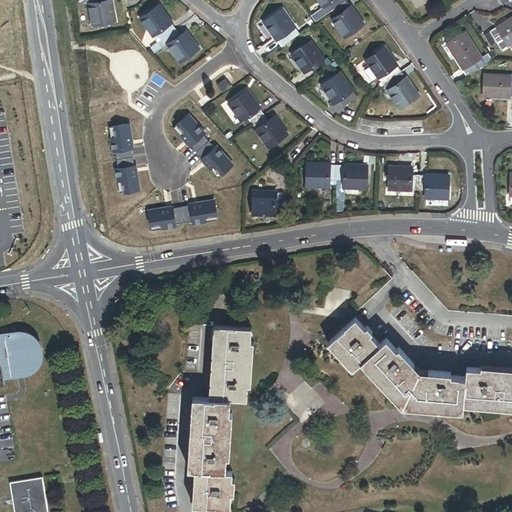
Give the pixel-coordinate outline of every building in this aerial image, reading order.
[(104,24),(104,27),(108,27),(107,24),(116,22),(111,0),(88,0),(89,4),(93,26),(104,24)] [(345,0),(318,0),(324,8),(312,17),(316,23),(334,10),(347,2),(345,0)] [(363,25),(347,2),(334,10),(338,16),(333,20),(345,38),(363,25)] [(160,6),(141,19),(158,44),(177,30),(160,6)] [(288,43),(300,34),(283,10),(265,23),(278,41),(284,37),(288,43)] [(511,44),(511,18),(485,36),(491,46),(497,42),(502,51),(511,44)] [(177,30),(158,44),(151,48),(156,55),(169,45),(181,63),(199,51),(186,32),(181,36),(177,30)] [(466,32),(447,44),(467,77),(493,61),(489,54),(482,58),(466,32)] [(316,75),(328,67),(311,43),(293,55),(306,73),(312,69),(316,75)] [(390,81),(402,72),(385,48),(367,61),(380,79),(385,75),(390,81)] [(214,81),(218,86),(226,80),(232,88),(237,84),(227,71),(214,81)] [(390,81),(384,85),(402,109),(419,97),(402,72),(390,81)] [(357,97),(341,74),(323,87),(335,104),(341,100),(345,106),(357,97)] [(511,96),(511,74),(511,75),(511,76),(485,75),(484,97),(510,98),(510,97),(511,96)] [(384,85),(390,81),(385,75),(380,79),(384,85)] [(226,80),(218,86),(223,94),(232,88),(226,80)] [(248,119),(252,125),(265,116),(248,92),(229,105),(242,123),(248,119)] [(265,116),(252,125),(269,149),(288,136),(275,118),(269,122),(265,116)] [(337,188),(338,166),(308,165),(307,188),(337,188)] [(367,166),(338,166),(337,188),(367,189),(367,166)] [(420,191),(420,176),(413,175),(413,169),(390,168),(390,190),(420,191)] [(450,177),(420,176),(420,191),(427,191),(427,199),(449,199),(450,177)] [(284,209),(284,194),(256,193),(255,216),(277,216),(277,209),(284,209)] [(422,262),(412,271),(448,310),(511,315),(511,302),(455,298),(422,262)] [(357,293),(359,294),(366,302),(392,278),(383,268),(357,293)] [(366,302),(359,294),(352,301),(359,309),(366,302)] [(354,317),(330,340),(340,351),(337,353),(343,359),(346,356),(355,366),(363,359),(378,376),(376,378),(386,389),(389,387),(404,403),(425,405),(425,408),(440,410),(440,406),(463,408),(464,401),(478,403),(477,406),(485,407),(485,403),(511,405),(511,370),(466,367),(465,376),(451,375),(451,372),(428,370),(428,373),(418,372),(412,366),(414,363),(398,347),(396,349),(386,338),(379,344),(370,334),(372,332),(367,326),(364,328),(354,317)] [(251,328),(218,326),(217,340),(213,340),(212,347),(216,348),(214,376),(210,375),(210,383),(214,384),(213,398),(196,397),(195,412),(192,411),(191,419),(195,419),(193,447),(189,447),(189,455),(193,455),(192,469),(199,470),(198,484),(194,484),(194,491),(197,492),(196,506),(230,508),(233,472),(226,471),(230,399),(247,400),(251,328)] [(3,341),(0,341),(0,358),(3,379),(25,376),(28,374),(31,373),(34,371),(37,368),(39,366),(40,363),(41,359),(42,356),(42,352),(42,349),(40,346),(39,343),(37,340),(34,337),(32,335),(29,334),(25,333),(22,332),(16,332),(2,335),(3,341)] [(47,511),(42,478),(10,484),(15,511),(47,511)]
